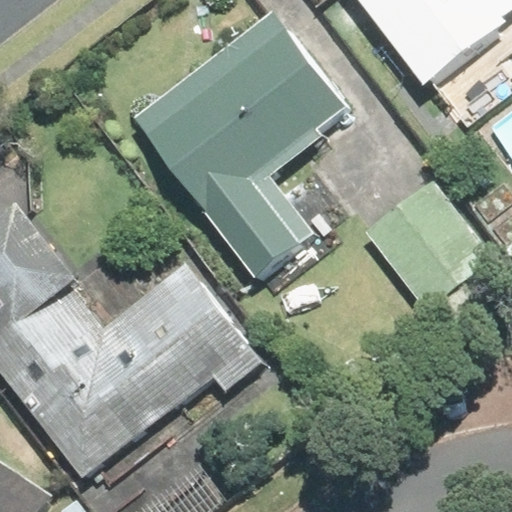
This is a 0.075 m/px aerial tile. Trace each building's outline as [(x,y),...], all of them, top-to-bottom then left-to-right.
[(511,0),(366,0),(441,92),(511,35),(511,0)] [(290,12),(145,123),(267,279),(325,235),(284,182),(371,116),(290,12)] [(511,266),(445,185),(379,238),(453,328),(511,280),(511,266)] [(40,212),(0,242),(0,358),(99,486),(270,354),(200,265),(116,330),(89,296),(99,288),(40,212)] [(0,455),(0,511),(57,511),(67,498),(0,455)]
